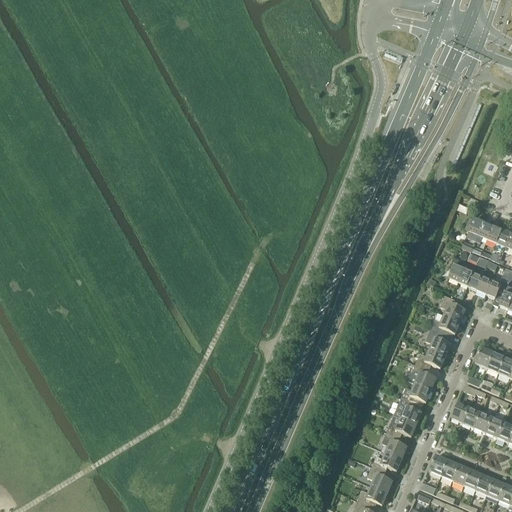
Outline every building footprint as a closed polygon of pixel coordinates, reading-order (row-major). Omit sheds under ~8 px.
[(469,221),(465,231),(469,233),(468,235),(465,241),(474,245),(483,224),(474,220),(473,222),(469,221)] [(483,224),(474,245),(480,247),(482,241),(486,243),(492,228),(483,224)] [(492,228),(486,243),(495,246),(501,232),(492,228)] [(501,232),(495,246),(504,250),(510,236),(501,232)] [(464,245),(461,252),(468,255),(470,256),(471,254),(473,250),(473,249),(464,245)] [(473,250),(471,254),(480,258),(480,257),(482,254),(473,250)] [(461,252),(458,257),(466,260),(468,255),(461,252)] [(489,261),(489,262),(496,264),(498,258),(492,255),(491,258),(489,261)] [(451,273),(448,281),(457,285),(463,271),(465,267),(453,262),(449,271),(451,273)] [(463,271),(457,285),(466,289),(472,275),(463,271)] [(472,275),(466,289),(475,293),(482,279),(472,275)] [(482,279),(475,293),(485,297),(491,283),(482,279)] [(491,283),(485,297),(494,301),(495,301),(499,290),(501,287),(507,289),(508,286),(502,283),(501,287),(491,283)] [(494,301),(492,307),(498,309),(498,308),(507,312),(511,300),(511,291),(507,289),(501,287),(499,290),(495,301),(494,301)] [(444,299),(439,309),(446,312),(443,319),(459,326),(464,314),(455,310),(458,304),(444,299)] [(436,316),(429,333),(446,340),(448,335),(454,338),(459,326),(443,319),(436,316)] [(429,333),(425,343),(431,346),(428,353),(445,360),(450,348),(444,346),(446,340),(429,333)] [(485,371),(492,355),(480,350),(473,366),(485,371)] [(419,357),(415,368),(428,373),(431,368),(440,371),(445,360),(428,353),(425,360),(419,357)] [(497,376),(504,360),(492,355),(485,371),(497,376)] [(508,381),(511,371),(511,363),(504,360),(497,376),(508,381)] [(410,378),(408,385),(414,387),(430,394),(435,382),(426,378),(428,373),(415,368),(410,378)] [(478,389),(480,383),(468,378),(466,384),(478,389)] [(482,391),(481,392),(489,395),(490,391),(491,391),(493,387),(485,384),(482,391)] [(404,391),(400,402),(417,409),(419,403),(424,405),(425,406),(430,394),(414,387),(411,394),(404,391)] [(464,387),(462,393),(463,394),(473,398),(474,397),(476,392),(464,387)] [(490,391),(489,395),(498,399),(499,398),(500,395),(491,391),(490,391)] [(476,392),(474,397),(483,400),(485,396),(476,392)] [(400,402),(393,419),(399,421),(416,428),(421,417),(419,416),(415,414),(417,409),(400,402)] [(499,402),(497,406),(507,411),(509,406),(499,402)] [(457,405),(450,421),(462,426),(468,410),(457,405)] [(468,410),(462,426),(473,431),(480,415),(468,410)] [(480,415),(473,431),(485,436),(491,420),(480,415)] [(390,425),(386,436),(399,441),(402,436),(411,440),(416,428),(399,421),(393,419),(390,425)] [(491,420),(485,436),(496,441),(503,425),(491,420)] [(511,428),(503,425),(496,441),(508,446),(511,435),(511,428)] [(386,436),(381,446),(387,449),(384,456),(401,463),(406,451),(397,447),(399,441),(386,436)] [(375,459),(371,470),(385,476),(387,471),(396,475),(401,463),(384,456),(382,462),(375,459)] [(434,458),(428,474),(439,479),(446,463),(434,458)] [(446,463),(439,479),(451,484),(457,468),(446,463)] [(457,468),(451,484),(462,489),(469,473),(457,468)] [(371,470),(366,481),(372,483),(370,490),(386,497),(392,485),(382,481),(385,476),(371,470)] [(469,473),(462,489),(474,494),(480,478),(469,473)] [(480,478),(474,494),(485,499),(492,483),(480,478)] [(492,483),(485,499),(497,504),(503,487),(492,483)] [(432,497),(434,491),(423,486),(421,492),(432,497)] [(511,491),(503,487),(497,504),(508,508),(511,498),(511,491)] [(361,493),(356,504),(373,511),(376,506),(382,508),(386,497),(370,490),(367,496),(361,493)] [(427,506),(430,500),(419,495),(416,501),(427,506)] [(445,498),(443,502),(453,506),(454,502),(445,498)] [(432,501),(430,505),(440,509),(442,505),(432,501)]
